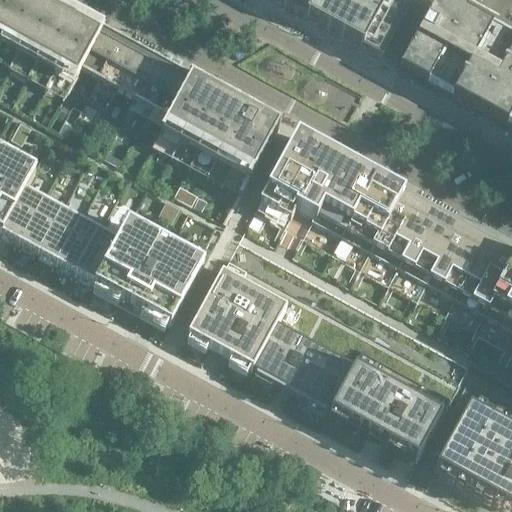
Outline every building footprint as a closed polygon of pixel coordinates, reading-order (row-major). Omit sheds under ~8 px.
[(0,0),(0,77),(236,207),(243,194),(278,131),(191,83),(173,74),(155,64),(138,54),(119,44),(101,34),(38,0),(0,0)] [(263,0),(380,64),(415,0),(263,0)] [(415,43),(398,73),(511,135),(511,45),(437,3),(426,23),(427,23),(416,43),(415,43)] [(0,238),(169,331),(212,254),(205,250),(205,251),(0,138),(0,238)] [(511,258),(327,158),(296,140),(259,209),(253,218),(306,247),(511,359),(511,258)] [(446,411),(459,388),(229,264),(221,279),(197,323),(406,438),(414,424),(433,434),(446,411)] [(511,511),(511,397),(467,373),(459,388),(446,411),(433,434),(432,437),(437,440),(445,444),(450,447),(436,473),(434,476),(455,488),(483,503),(486,499),(494,504),(492,508),(498,511),(511,511)]
